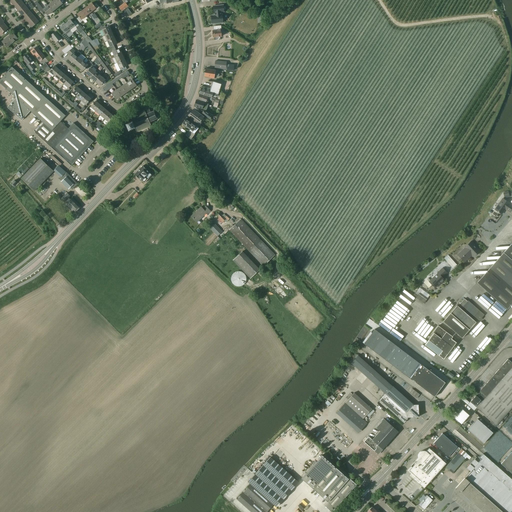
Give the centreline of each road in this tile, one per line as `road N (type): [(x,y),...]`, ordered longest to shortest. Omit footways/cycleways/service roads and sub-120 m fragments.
road 1 (secondary): [(0,287),(41,258),(182,112),(199,56),(191,0)]
road 2 (residential): [(38,34),(113,106),(124,107),(144,84),(102,0)]
road 3 (secondary): [(393,465),(507,337)]
road 4 (unknown): [(510,333),(466,281),(511,224)]
road 5 (unknown): [(94,141),(18,67),(0,74)]
